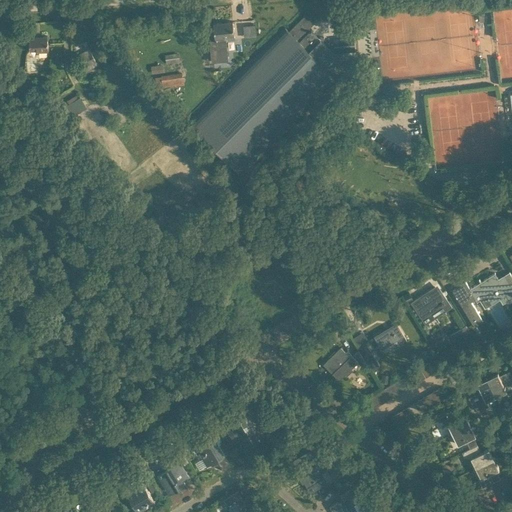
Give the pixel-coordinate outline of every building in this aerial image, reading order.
[(319,37),(315,33),(313,31),(314,30),(312,28),(311,29),(309,28),(315,22),(307,13),(289,30),(284,25),(189,121),(243,175),(338,80),(328,70),(337,61),(340,61),(339,52),(334,52),(334,47),(329,47),(329,42),(324,42),(324,36),(319,37)] [(215,32),(215,41),(210,41),(212,59),(218,58),(223,58),(223,56),(227,55),(226,39),(235,38),(234,30),(233,21),(214,23),(215,32)] [(244,25),(244,34),(256,33),(255,24),(244,25)] [(49,50),(48,45),(48,35),(29,36),(30,50),(38,49),(38,51),(49,50)] [(79,54),(86,69),(97,64),(90,49),(79,54)] [(176,60),(180,60),(179,52),(165,54),(166,61),(166,63),(176,62),(176,60)] [(162,74),(164,88),(184,85),(182,71),(162,74)] [(68,103),(68,104),(61,109),(65,116),(73,111),(75,115),(87,107),(80,96),(68,103)] [(492,303),(491,300),(506,291),(510,298),(511,297),(511,275),(509,271),(498,277),(495,272),(469,288),(471,291),(477,300),(480,299),(485,307),(492,303)] [(483,320),(479,313),(471,300),(475,298),(477,300),(471,291),(467,294),(461,284),(453,289),(457,295),(456,296),(473,323),(467,326),(473,336),(480,332),(476,324),(483,320)] [(432,289),(414,301),(424,317),(439,307),(447,302),(442,295),(438,297),(432,289)] [(375,336),(380,344),(382,347),(404,334),(402,331),(397,322),(375,336)] [(511,330),(511,325),(510,322),(501,327),(505,335),(511,330)] [(454,336),(458,343),(469,337),(465,329),(454,336)] [(501,336),(498,331),(498,332),(494,334),(492,336),(496,342),(503,338),(501,336)] [(359,345),(373,369),(380,365),(366,341),(359,345)] [(341,347),(324,363),(333,373),(339,379),(345,374),(347,375),(353,369),(352,367),(358,361),(361,364),(365,360),(360,351),(358,350),(352,355),(347,349),(345,351),(341,347)] [(425,363),(431,374),(436,370),(430,360),(425,363)] [(426,377),(431,374),(425,363),(420,366),(426,377)] [(415,369),(421,380),(426,377),(420,366),(415,369)] [(415,383),(421,380),(415,369),(409,373),(415,383)] [(497,395),(507,391),(508,394),(511,392),(511,379),(508,371),(499,375),(498,372),(488,377),(497,395)] [(404,375),(410,386),(415,383),(409,373),(404,375)] [(390,375),(382,374),(381,381),(389,382),(390,375)] [(405,389),(410,386),(404,375),(399,379),(405,389)] [(481,391),(469,397),(478,410),(489,405),(487,400),(497,395),(488,377),(477,382),(481,391)] [(405,389),(399,379),(394,382),(400,392),(405,389)] [(395,395),(400,392),(394,382),(389,385),(395,395)] [(395,395),(389,385),(384,388),(390,398),(395,395)] [(446,397),(439,387),(434,390),(440,400),(446,397)] [(246,399),(254,395),(250,388),(242,392),(246,399)] [(384,401),(390,398),(384,388),(378,391),(384,401)] [(435,403),(440,400),(434,390),(429,393),(435,403)] [(373,394),(379,405),(384,401),(378,391),(373,394)] [(424,396),(430,407),(435,403),(429,393),(424,396)] [(373,408),(379,405),(373,394),(367,398),(373,408)] [(425,410),(430,407),(424,396),(419,399),(425,410)] [(414,402),(420,413),(425,410),(419,399),(414,402)] [(415,416),(420,413),(414,402),(408,406),(415,416)] [(415,416),(408,406),(403,409),(410,419),(415,416)] [(404,422),(410,419),(403,409),(398,412),(404,422)] [(448,423),(453,433),(471,425),(466,414),(458,418),(454,410),(447,413),(451,422),(448,423)] [(209,417),(205,413),(204,412),(200,417),(205,422),(209,417)] [(404,422),(398,412),(393,415),(399,425),(404,422)] [(261,438),(247,414),(232,423),(226,426),(233,438),(239,434),(247,447),(261,438)] [(466,440),(470,447),(462,451),(462,452),(478,444),(473,436),(476,435),(471,425),(453,433),(458,444),(466,440)] [(319,444),(323,437),(316,434),(312,440),(319,444)] [(196,444),(203,456),(208,464),(225,455),(219,446),(213,435),(196,444)] [(471,457),(476,467),(494,458),(489,448),(481,452),(478,444),(462,452),(464,456),(468,458),(471,457)] [(311,492),(327,482),(321,472),(326,469),(317,455),(308,461),(311,466),(298,474),(301,479),(303,478),(311,492)] [(187,474),(182,466),(177,457),(171,461),(173,465),(159,474),(170,493),(186,483),(182,477),(187,474)] [(476,467),(481,477),(489,473),(493,481),(501,478),(497,470),(499,468),(494,458),(476,467)] [(104,481),(109,484),(117,474),(112,470),(104,481)] [(155,502),(150,493),(144,483),(127,493),(138,511),(155,502)] [(358,502),(349,487),(340,492),(343,497),(330,505),(333,511),(335,510),(336,511),(357,511),(353,505),(358,502)] [(115,501),(110,493),(109,490),(102,495),(103,497),(96,502),(97,504),(89,509),(90,511),(112,511),(108,505),(115,501)] [(231,511),(229,511),(248,511),(249,511),(246,507),(248,506),(238,490),(224,498),(231,511)] [(59,505),(63,511),(66,511),(70,511),(65,502),(59,505)]
